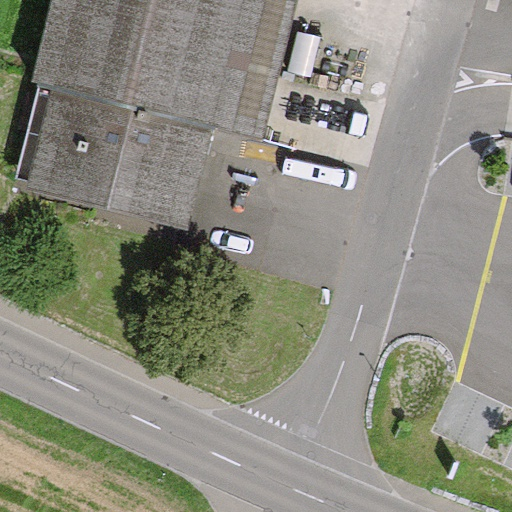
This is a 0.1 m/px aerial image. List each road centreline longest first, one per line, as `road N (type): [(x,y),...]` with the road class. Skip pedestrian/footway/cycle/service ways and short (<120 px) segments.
road 1 (residential): [(302,496),(311,438),(395,205),(446,0)]
road 2 (tertiary): [(302,496),(0,354)]
